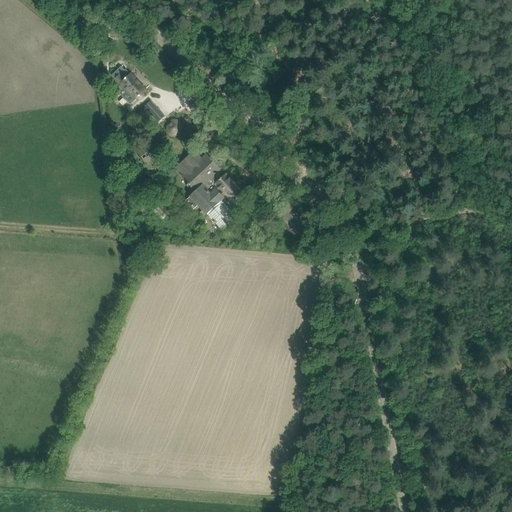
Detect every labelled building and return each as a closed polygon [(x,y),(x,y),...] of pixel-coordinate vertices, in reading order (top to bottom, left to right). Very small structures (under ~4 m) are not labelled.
[(131,73),(130,74),(126,69),(125,70),(121,66),(111,76),(115,79),(109,84),(130,105),(137,98),(139,99),(140,99),(144,96),(143,94),(142,93),(146,89),(135,79),(136,79),(131,73)] [(151,101),(143,108),(158,124),(166,117),(151,101)] [(190,106),(190,107),(191,108),(191,109),(192,110),(193,111),(194,112),(195,112),(196,112),(196,113),(197,113),(198,113),(199,112),(200,112),(200,111),(200,110),(200,109),(200,108),(200,107),(199,107),(196,104),(195,103),(194,103),(193,103),(192,104),(191,105),(190,106)] [(173,122),(172,122),(168,125),(168,126),(168,127),(167,128),(168,130),(168,131),(168,132),(169,133),(170,133),(171,134),(172,134),(173,135),(175,134),(176,134),(180,131),(180,130),(180,129),(180,128),(180,126),(180,125),(179,124),(179,123),(178,123),(177,122),(175,122),(174,122),(173,122)] [(147,163),(148,164),(160,155),(147,139),(135,149),(136,150),(130,155),(136,162),(137,161),(142,167),(147,163)] [(207,154),(202,159),(195,151),(177,167),(184,174),(183,176),(188,182),(187,183),(190,186),(191,185),(196,191),(186,200),(194,209),(198,204),(208,215),(214,221),(213,221),(215,224),(216,223),(223,231),(236,219),(229,211),(237,204),(238,204),(241,201),(241,199),(241,198),(244,194),(226,174),(224,175),(219,170),(220,169),(207,154)] [(155,238),(175,240),(175,233),(156,231),(155,238)]
